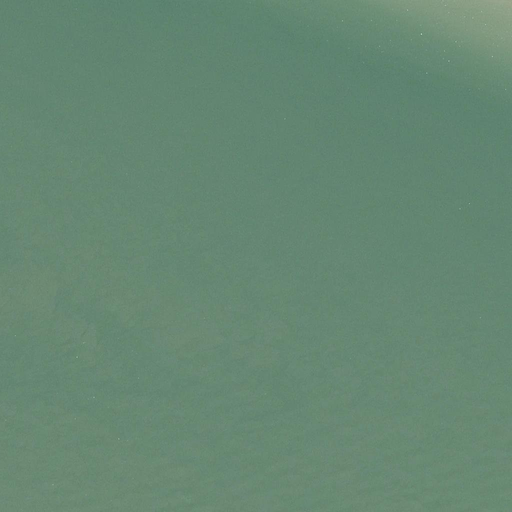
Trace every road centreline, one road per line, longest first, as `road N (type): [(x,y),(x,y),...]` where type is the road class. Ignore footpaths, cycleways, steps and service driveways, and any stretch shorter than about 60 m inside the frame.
road 1 (trunk): [(107,0),(92,511)]
road 2 (trunk): [(126,511),(140,0)]
